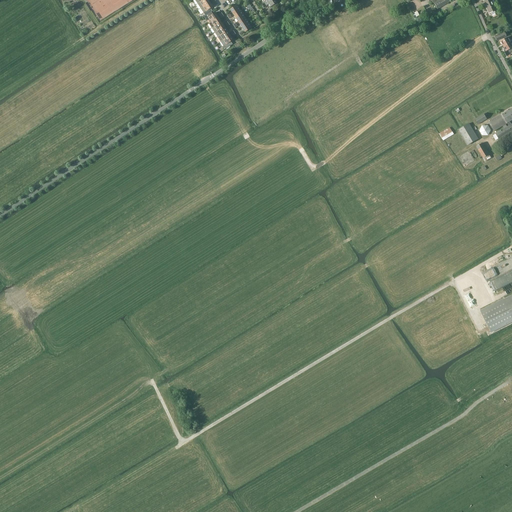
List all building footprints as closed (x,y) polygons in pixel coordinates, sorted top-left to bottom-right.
[(200,9),(210,2),(208,0),(203,0),(197,4),(200,9)] [(449,0),(440,0),(434,4),(437,9),(450,1),(449,0)] [(489,13),(490,13),(491,13),(494,12),(494,11),(495,10),(490,0),(485,0),(483,1),(489,13)] [(210,2),(200,9),(205,16),(211,12),(212,11),(210,9),(213,7),(210,2)] [(233,14),(240,9),(237,5),(230,10),(233,14)] [(236,19),(243,14),(240,9),(233,14),(236,19)] [(209,19),(211,22),(218,17),(215,13),(213,14),(211,12),(205,16),(204,16),(207,21),(209,19)] [(239,23),(246,19),(243,14),(236,19),(239,23)] [(212,28),(221,22),(218,17),(211,22),(209,24),(212,28)] [(242,28),(249,23),(246,19),(239,23),(242,28)] [(215,33),(224,26),(221,22),(212,28),(215,33)] [(249,23),(242,28),(245,32),(252,28),(249,23)] [(218,37),(227,31),(224,26),(215,33),(218,37)] [(221,42),(230,36),(227,31),(218,37),(221,42)] [(504,31),(500,33),(501,34),(495,36),(497,41),(507,36),(504,31)] [(230,36),(221,42),(225,49),(232,44),(231,42),(233,40),(230,36)] [(504,46),(511,42),(508,37),(501,41),(504,46)] [(511,108),(511,109),(489,122),(494,131),(507,123),(510,122),(511,120),(511,108)] [(478,124),(487,119),(484,114),(475,120),(478,124)] [(511,124),(510,122),(507,123),(509,126),(507,127),(506,125),(503,127),(504,129),(496,134),(493,136),(496,140),(499,139),(511,131),(511,124)] [(468,145),(478,139),(469,124),(459,130),(468,145)] [(483,158),(489,155),(482,143),(476,147),(483,158)] [(511,295),(503,300),(480,311),(491,332),(511,321),(511,295)]
